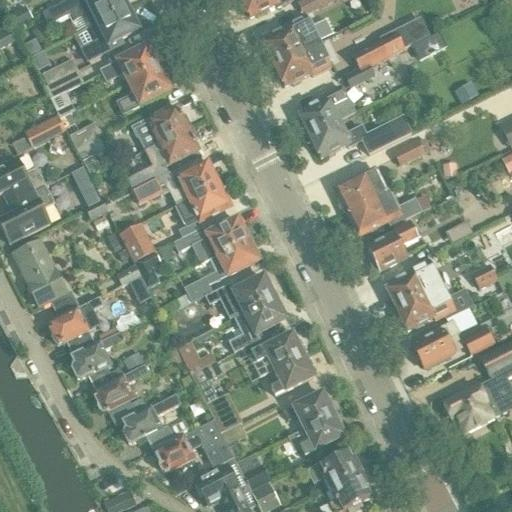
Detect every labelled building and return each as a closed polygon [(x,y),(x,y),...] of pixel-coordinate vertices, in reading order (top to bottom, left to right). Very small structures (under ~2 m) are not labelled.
[(85,0),(76,0),(43,17),(50,29),(72,18),(75,25),(82,22),(87,33),(132,10),(126,0),(98,0),(88,5),(85,0)] [(239,0),(240,1),(239,4),(242,10),(245,11),(250,21),(276,8),(278,11),(297,1),(296,0),(239,0)] [(336,5),(336,4),(333,0),(319,0),(309,5),(314,16),(336,5)] [(94,45),(81,52),(88,66),(101,59),(125,47),(122,42),(140,34),(136,26),(139,25),(132,10),(87,33),(94,45)] [(287,29),(288,31),(262,45),(267,55),(266,58),(269,64),(272,65),(273,67),(319,44),(306,19),(287,29)] [(404,52),(409,50),(431,39),(421,20),(380,41),(381,44),(378,46),(378,45),(352,58),(358,72),(360,76),(371,70),(371,71),(405,53),(404,52)] [(331,70),(319,44),(273,67),(275,70),(274,74),(276,79),(279,81),(284,91),(311,77),(312,79),(331,70)] [(148,48),(99,73),(106,86),(121,78),(127,88),(160,71),(159,69),(160,66),(156,59),(153,58),(148,48)] [(43,55),(31,61),(38,75),(50,69),(43,55)] [(72,62),(42,77),(48,89),(78,74),(72,62)] [(375,79),(371,71),(371,70),(360,76),(358,72),(345,79),(351,92),(375,79)] [(131,97),(116,105),(123,118),(171,94),(166,84),(167,81),(164,74),(161,73),(160,71),(127,88),(131,97)] [(48,89),(45,90),(51,102),(60,122),(75,114),(66,95),(84,86),(78,74),(48,89)] [(355,117),(347,103),(342,92),(323,101),(324,104),(298,117),(302,127),(301,130),(304,136),(307,137),(309,140),(338,124),(338,125),(355,117)] [(146,122),(130,130),(137,142),(138,141),(144,153),(156,147),(191,130),(185,119),(183,120),(177,110),(148,124),(146,122)] [(31,150),(63,135),(56,121),(25,136),(31,150)] [(338,124),(309,140),(310,142),(309,145),(312,151),(315,152),(320,162),(346,149),(348,151),(361,145),(368,159),(411,137),(402,121),(365,139),(361,130),(345,139),(338,125),(338,124)] [(511,125),(501,131),(511,152),(511,151),(511,125)] [(76,151),(101,138),(95,127),(70,139),(76,151)] [(191,130),(156,147),(167,169),(199,153),(194,142),(196,141),(191,130)] [(105,153),(99,140),(101,139),(101,138),(76,151),(83,164),(105,153)] [(418,144),(393,156),(400,170),(425,158),(425,157),(419,144),(418,144)] [(36,172),(24,179),(17,164),(0,172),(0,199),(7,196),(12,206),(8,209),(45,191),(36,172)] [(162,182),(157,185),(162,194),(159,196),(161,199),(169,195),(176,209),(189,202),(220,186),(216,178),(213,176),(207,166),(172,183),(168,175),(160,179),(162,182)] [(456,167),(443,168),(445,180),(457,179),(456,167)] [(155,170),(127,184),(132,194),(160,179),(155,170)] [(374,174),(336,192),(341,203),(340,206),(343,211),(346,212),(347,215),(385,196),(374,174)] [(160,179),(132,194),(138,206),(162,194),(157,185),(162,182),(160,179)] [(189,202),(176,209),(186,230),(200,223),(229,209),(223,197),(224,195),(220,186),(189,202)] [(42,215),(54,209),(45,191),(8,209),(12,207),(18,218),(0,226),(0,231),(9,249),(49,229),(42,215)] [(388,195),(385,196),(347,215),(349,218),(347,221),(350,226),(353,227),(359,238),(387,224),(391,230),(420,216),(414,203),(397,212),(388,195)] [(91,223),(107,215),(103,205),(86,214),(91,223)] [(190,238),(173,246),(178,256),(192,249),(201,268),(210,263),(248,243),(238,222),(210,236),(207,230),(190,238)] [(135,266),(156,255),(141,226),(119,238),(134,266),(135,266)] [(386,242),(367,251),(373,261),(369,263),(375,274),(378,272),(379,275),(407,260),(402,250),(418,242),(410,227),(385,240),(386,242)] [(187,297),(158,313),(163,322),(183,311),(192,306),(212,296),(208,288),(227,279),(228,280),(259,264),(248,243),(210,263),(216,275),(184,291),(187,297)] [(42,244),(15,258),(22,272),(20,275),(24,281),(27,282),(28,284),(27,285),(40,310),(51,305),(59,321),(74,313),(79,311),(71,294),(68,295),(42,244)] [(162,266),(156,255),(135,266),(148,291),(159,285),(152,271),(162,266)] [(411,276),(384,290),(389,300),(388,303),(391,309),(394,310),(395,312),(397,315),(396,318),(399,324),(402,325),(407,335),(434,321),(435,323),(443,319),(445,323),(474,309),(465,292),(448,300),(442,289),(436,276),(432,268),(430,264),(429,264),(410,274),(411,276)] [(490,267),(471,277),(479,293),(498,284),(490,267)] [(122,289),(140,280),(135,269),(116,278),(122,289)] [(223,291),(205,300),(210,308),(221,303),(231,323),(234,322),(246,316),(277,300),(271,289),(268,287),(264,279),(235,294),(231,287),(223,291)] [(242,338),(229,345),(234,357),(241,353),(261,343),(258,337),(286,323),(282,315),(283,311),(277,300),(246,316),(234,322),(242,338)] [(59,321),(47,327),(53,339),(53,343),(55,346),(58,349),(66,345),(73,359),(97,348),(91,335),(102,329),(94,314),(103,309),(99,301),(79,311),(74,313),(59,321)] [(453,355),(463,350),(457,338),(460,337),(454,325),(434,335),(436,337),(413,349),(424,372),(454,357),(453,355)] [(470,358),(494,346),(487,332),(463,344),(470,358)] [(73,359),(71,360),(75,368),(73,368),(72,372),(77,382),(81,383),(88,379),(94,392),(95,394),(124,379),(123,378),(119,380),(115,373),(110,375),(108,370),(112,368),(105,354),(125,344),(121,336),(97,348),(73,359)] [(292,336),(253,356),(258,365),(254,367),(260,380),(272,374),(307,357),(299,342),(296,344),(292,336)] [(442,413),(445,420),(446,420),(449,421),(451,424),(454,422),(463,439),(494,422),(494,421),(509,414),(502,401),(503,400),(501,395),(499,396),(497,390),(496,388),(507,382),(511,380),(511,379),(511,346),(481,362),(492,383),(478,390),(442,407),(443,409),(442,413)] [(279,387),(271,391),(275,400),(315,380),(311,373),(314,371),(307,357),(272,374),(279,387)] [(199,389),(223,377),(218,366),(193,378),(199,389)] [(94,392),(91,394),(98,407),(98,411),(100,414),(103,416),(108,414),(115,429),(123,425),(147,412),(147,411),(142,401),(137,404),(128,387),(148,377),(144,369),(124,379),(95,394),(94,392)] [(323,395),(283,415),(288,424),(296,420),(302,433),(336,415),(329,401),(326,403),(323,395)] [(147,412),(123,425),(127,432),(125,433),(124,437),(129,446),(132,447),(146,440),(151,452),(174,441),(190,432),(186,423),(169,431),(168,429),(163,431),(157,418),(177,408),(181,406),(176,398),(173,400),(152,410),(152,409),(147,411),(147,412)] [(223,402),(211,408),(218,423),(230,417),(223,402)] [(302,433),(288,440),(295,454),(300,452),(304,460),(345,439),(341,432),(344,430),(336,415),(302,433)] [(184,438),(152,454),(159,467),(159,470),(161,474),(166,477),(195,462),(192,455),(203,449),(214,473),(224,468),(234,462),(222,438),(215,424),(185,439),(184,438)] [(240,428),(222,438),(234,462),(235,462),(245,457),(238,445),(247,440),(240,428)] [(316,468),(306,473),(313,487),(323,482),(328,492),(361,476),(365,473),(358,458),(350,461),(348,457),(318,472),(316,468)] [(226,471),(197,486),(209,508),(219,503),(223,511),(249,511),(258,508),(252,496),(251,495),(245,482),(235,462),(234,462),(224,468),(226,471)] [(262,474),(245,482),(251,495),(269,486),(262,474)] [(334,504),(320,511),(347,511),(373,498),(361,476),(328,492),(334,504)] [(269,487),(252,496),(258,508),(259,511),(270,511),(279,508),(269,487)] [(130,494),(104,506),(106,511),(126,511),(136,507),(130,494)]
